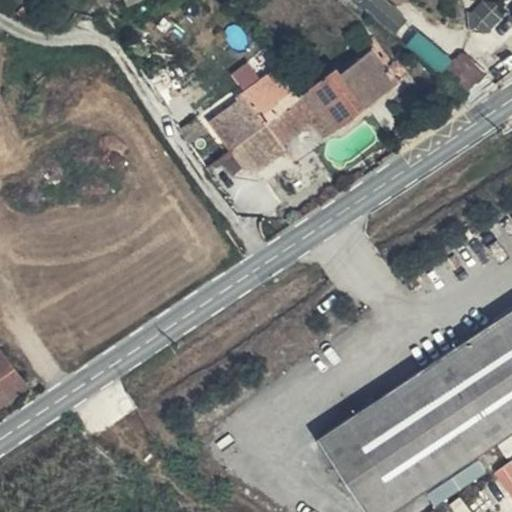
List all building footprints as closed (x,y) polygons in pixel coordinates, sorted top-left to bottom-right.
[(366,0),(397,31),(410,18),(392,0),(366,0)] [(420,0),(440,16),(453,0),(420,0)] [(484,0),(470,15),(488,33),(504,16),(487,0),(484,0)] [(337,53),(344,63),(352,56),(345,46),(337,53)] [(438,72),(461,93),(482,71),(458,52),(438,72)] [(355,60),(352,56),(344,63),(345,66),(355,60)] [(291,101),(319,142),(321,144),(381,103),(375,94),(377,92),(371,85),(369,86),(356,66),(324,89),(318,81),(291,101)] [(200,124),(221,154),(258,127),(291,101),(269,69),(235,92),(239,97),(200,124)] [(319,142),(291,101),(258,127),(261,130),(273,148),(295,134),(307,150),(319,142)] [(221,154),(222,156),(261,130),(258,127),(221,154)] [(277,154),(273,148),(261,130),(222,156),(232,171),(247,174),(277,154)] [(511,310),(321,441),(369,511),(399,511),(511,437),(511,310)] [(0,371),(0,412),(20,400),(0,371)]
